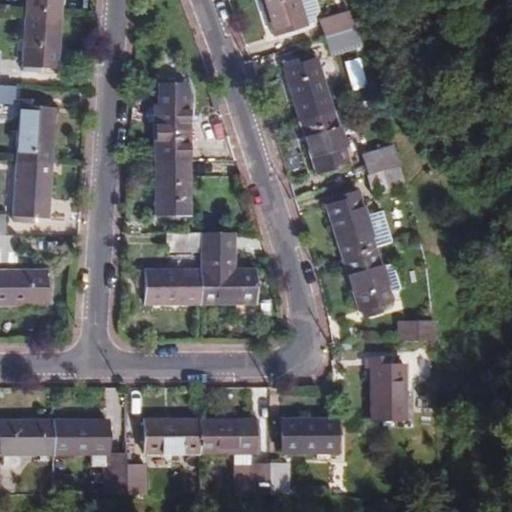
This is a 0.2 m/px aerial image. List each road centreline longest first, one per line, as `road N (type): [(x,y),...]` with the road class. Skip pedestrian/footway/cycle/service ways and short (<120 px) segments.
road 1 (residential): [(93,363),(285,366),(302,354),(307,324),(203,0)]
road 2 (residential): [(119,0),(93,363)]
